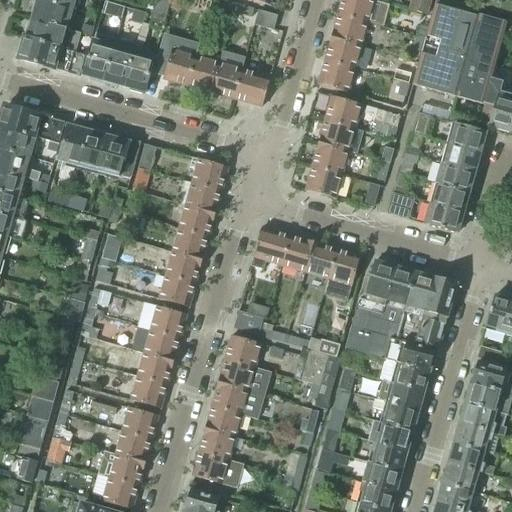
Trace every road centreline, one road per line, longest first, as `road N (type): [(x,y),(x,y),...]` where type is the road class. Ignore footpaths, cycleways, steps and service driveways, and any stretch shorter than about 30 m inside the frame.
road 1 (residential): [(246,200),(155,511)]
road 2 (residential): [(271,157),(0,82)]
road 3 (residential): [(412,511),(480,265)]
road 4 (residential): [(480,265),(246,200)]
road 5 (residential): [(271,157),(317,0)]
